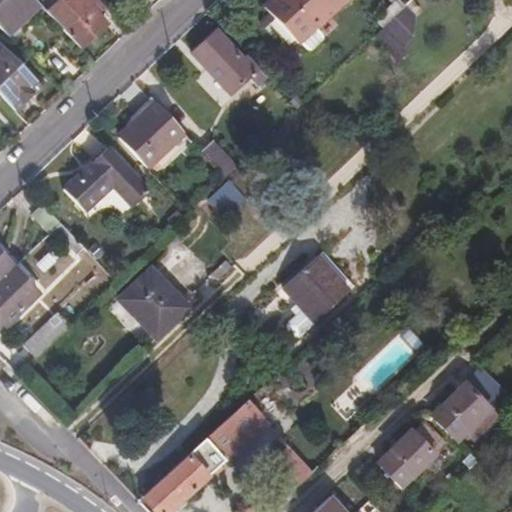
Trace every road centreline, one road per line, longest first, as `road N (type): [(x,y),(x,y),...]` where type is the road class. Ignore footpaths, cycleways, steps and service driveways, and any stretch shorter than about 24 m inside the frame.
road 1 (unknown): [(294,511),(511,314)]
road 2 (residential): [(0,177),(186,0)]
